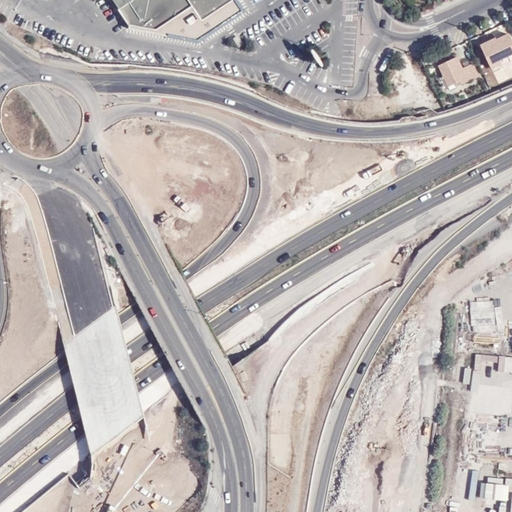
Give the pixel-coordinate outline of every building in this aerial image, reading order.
[(197,42),(205,40),(210,39),(186,12),(194,9),(201,20),(232,0),(113,0),(133,31),(197,42)] [(235,0),(232,0),(201,20),(194,9),(186,12),(210,39),(246,15),(235,0)] [(499,60),(508,56),(511,53),(511,41),(508,34),(496,40),(496,39),(481,45),(492,68),(501,64),(499,60)] [(511,62),(508,56),(499,60),(501,64),(492,68),(493,70),(511,62)] [(457,57),(438,65),(449,89),(478,76),(472,63),(462,68),(457,57)] [(431,80),(425,68),(412,75),(409,71),(407,72),(406,69),(398,73),(399,76),(396,78),(404,96),(396,100),(406,122),(430,111),(429,110),(435,107),(423,84),(431,80)] [(299,441),(412,455),(428,336),(380,330),(383,307),(368,305),(365,328),(353,326),(351,339),(339,338),(334,370),(320,368),(319,380),(307,379),(299,441)] [(408,465),(410,458),(382,450),(380,457),(408,465)]
